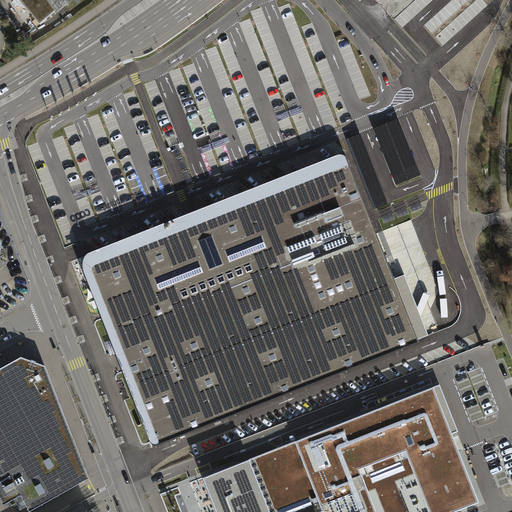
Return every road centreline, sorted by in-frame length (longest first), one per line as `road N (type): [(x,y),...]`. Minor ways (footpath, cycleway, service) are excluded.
road 1 (unclassified): [(135,511),(54,305)]
road 2 (tertiary): [(0,116),(183,0)]
road 3 (tertiary): [(134,0),(0,88)]
road 4 (unclassified): [(54,305),(0,155)]
